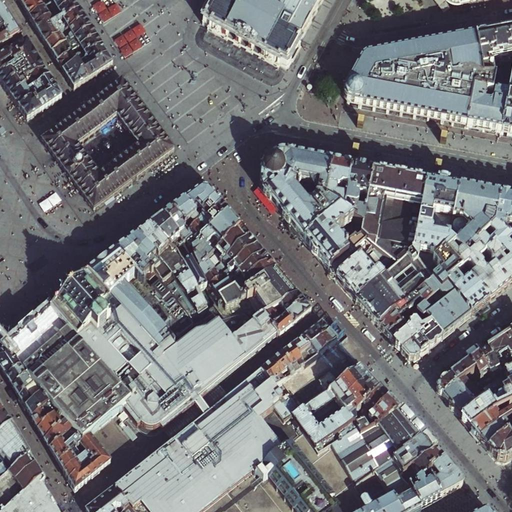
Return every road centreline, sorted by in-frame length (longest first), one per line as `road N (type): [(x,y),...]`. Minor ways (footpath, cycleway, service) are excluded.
road 1 (residential): [(327,27),(272,119),(511,166)]
road 2 (residential): [(162,442),(330,308)]
road 3 (residential): [(511,16),(356,43),(327,27)]
road 4 (residential): [(508,511),(406,391)]
road 5 (residential): [(406,391),(511,311)]
